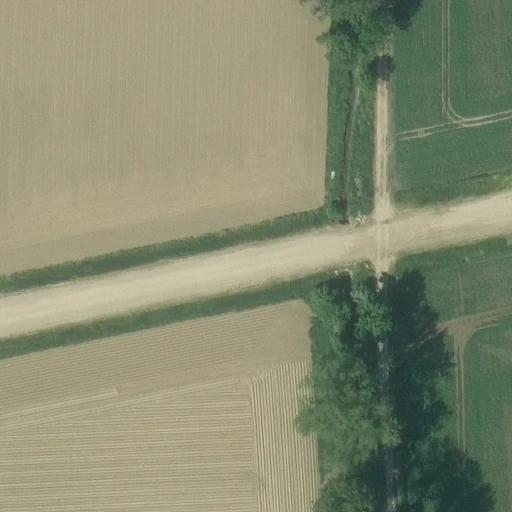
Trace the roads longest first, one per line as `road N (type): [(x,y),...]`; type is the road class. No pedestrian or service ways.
road 1 (unclassified): [(392,511),(382,219)]
road 2 (track): [(382,219),(381,0)]
